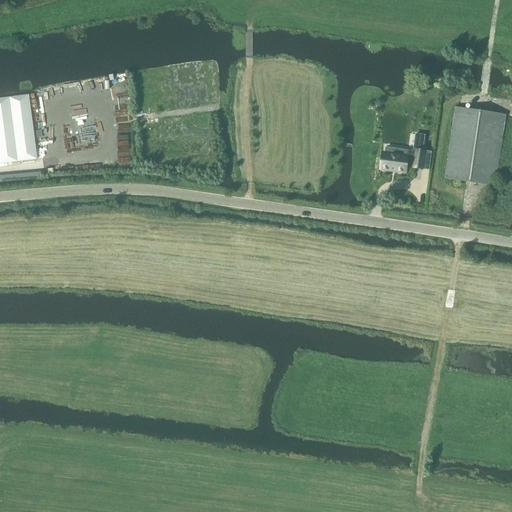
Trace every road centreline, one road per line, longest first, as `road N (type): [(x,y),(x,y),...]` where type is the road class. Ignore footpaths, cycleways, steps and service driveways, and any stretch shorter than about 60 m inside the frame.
road 1 (tertiary): [(511,241),(128,189),(0,198)]
road 2 (track): [(250,5),(247,204)]
road 3 (track): [(511,397),(436,382),(423,467)]
road 4 (track): [(436,382),(462,234)]
